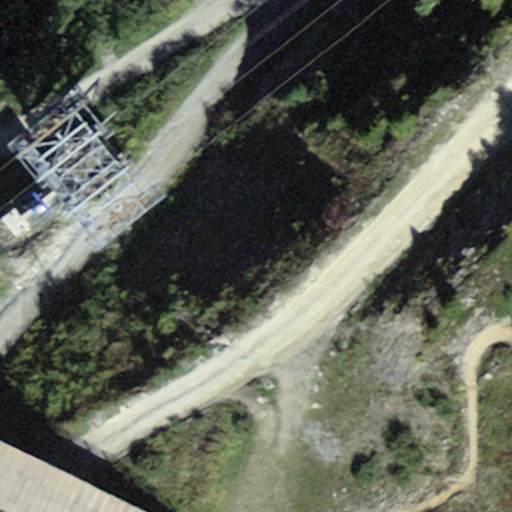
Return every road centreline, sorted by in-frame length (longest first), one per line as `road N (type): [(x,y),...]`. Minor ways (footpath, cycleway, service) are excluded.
road 1 (track): [(511,111),(313,311),(19,511)]
road 2 (track): [(0,338),(171,154),(294,0)]
road 3 (track): [(0,141),(57,121),(236,0)]
